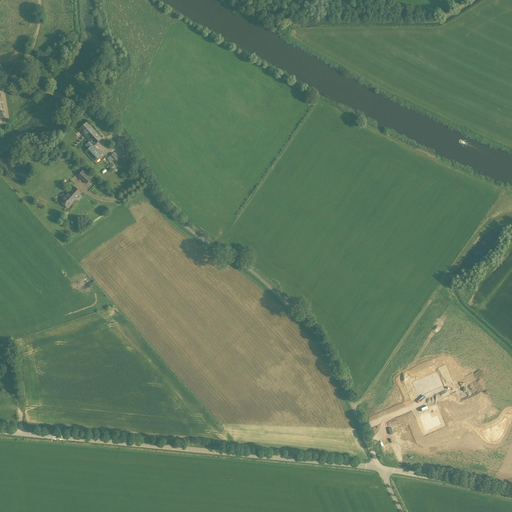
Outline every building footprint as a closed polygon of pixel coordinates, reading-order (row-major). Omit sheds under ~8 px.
[(102,154),(94,146),(102,139),(86,122),(79,129),(84,135),(90,142),(86,146),(89,149),(85,153),(90,158),(89,159),(92,163),(102,154)] [(115,162),(119,159),(113,153),(110,156),(115,162)] [(82,170),(77,176),(86,184),(92,179),(82,170)] [(68,192),(60,201),(68,209),(74,202),(73,202),(81,193),(74,187),(68,193),(68,192)] [(414,383),(419,395),(441,386),(436,374),(414,383)] [(471,385),(458,390),(462,398),(474,393),(471,385)] [(422,418),(426,429),(435,425),(434,425),(440,422),(437,416),(432,419),(430,414),(422,418)]
